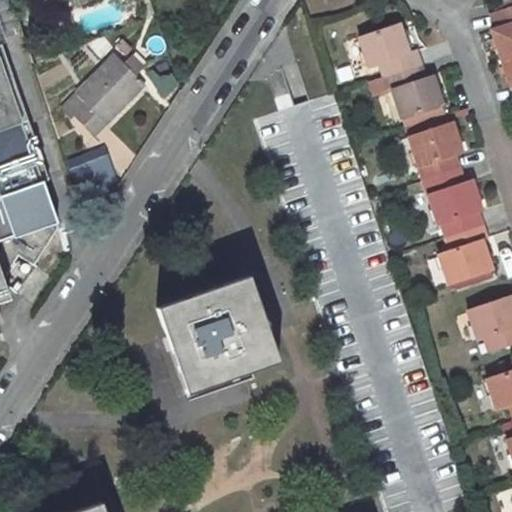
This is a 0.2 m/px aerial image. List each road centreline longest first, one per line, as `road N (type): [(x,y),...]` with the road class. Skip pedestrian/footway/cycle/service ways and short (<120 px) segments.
road 1 (residential): [(0,416),(275,0)]
road 2 (residential): [(296,114),(430,511)]
road 3 (residential): [(450,13),(499,149)]
